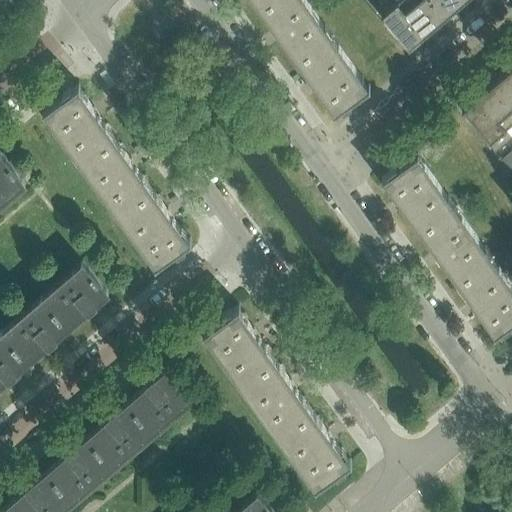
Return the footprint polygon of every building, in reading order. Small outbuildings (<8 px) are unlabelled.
[(330,33),(305,0),(266,0),(261,4),(298,55),(330,33)] [(439,21),(420,0),(396,0),(396,1),(424,33),(439,21)] [(453,8),(446,0),(420,0),(439,21),(453,8)] [(462,0),(446,0),(453,8),(462,0)] [(424,33),(396,1),(381,14),(409,47),(424,33)] [(367,83),(330,33),(298,55),(335,107),(333,108),(334,110),(342,105),(343,107),(351,101),(350,99),(370,84),(369,82),(368,83),(367,83)] [(511,76),(506,70),(492,82),(511,105),(511,76)] [(114,135),(78,85),(80,84),(79,82),(71,87),(70,86),(62,91),(63,93),(43,108),(44,110),(46,108),(82,158),(95,148),(114,135)] [(511,121),(511,105),(492,82),(477,95),(505,127),(511,121)] [(505,127),(477,95),(461,108),(489,141),(505,127)] [(152,187),(136,165),(114,135),(95,148),(82,158),(120,210),(152,187)] [(0,202),(25,181),(26,180),(0,150),(0,202)] [(453,203),(417,153),(418,153),(418,152),(419,152),(417,150),(397,165),(396,163),(388,169),(389,170),(381,176),(383,178),(385,176),(421,226),(453,203)] [(184,243),(191,237),(190,236),(188,237),(152,187),(120,210),(149,251),(156,260),(154,262),(155,263),(176,248),(177,250),(185,245),(184,243)] [(490,254),(476,235),(453,203),(421,226),(458,277),(490,254)] [(511,283),(490,254),(458,277),(495,328),(493,330),(494,331),(502,326),(503,328),(511,322),(510,320),(511,318),(511,283)] [(109,290),(83,260),(42,295),(68,324),(86,308),(87,308),(88,309),(89,309),(91,311),(99,304),(97,302),(97,301),(96,300),(96,299),(97,299),(107,290),(108,290),(109,290)] [(68,324),(42,295),(2,329),(28,358),(46,343),(46,342),(47,342),(48,344),(49,343),(51,345),(59,339),(57,336),(56,334),(57,334),(68,324)] [(274,356),(253,327),(238,306),(240,305),(239,303),(231,309),(230,307),(222,313),(223,314),(203,329),(204,331),(206,330),(242,379),(274,356)] [(28,358),(2,329),(0,330),(0,382),(6,377),(7,376),(8,378),(9,377),(11,380),(19,373),(17,371),(17,370),(16,368),(28,358)] [(311,408),(290,379),(274,356),(242,379),(279,431),(311,408)] [(153,429),(194,394),(168,364),(167,365),(157,374),(157,375),(156,375),(155,373),(154,374),(152,372),(148,375),(144,378),(146,381),(145,381),(147,383),(146,384),(146,383),(128,399),(153,429)] [(114,463),(153,429),(128,399),(117,409),(116,409),(115,408),(114,408),(112,406),(104,413),(106,415),(105,416),(107,417),(106,418),(89,433),(114,463)] [(348,458),(327,430),(311,408),(279,431),(316,481),(314,483),(315,484),(351,459),(350,457),(348,458)] [(72,498),(114,463),(89,433),(76,443),(76,444),(74,442),(74,443),(72,440),(71,441),(64,447),(66,449),(65,450),(67,452),(66,452),(47,469),(72,498)] [(15,511),(56,511),(72,498),(47,469),(36,478),(34,477),(33,477),(31,475),(24,482),(26,484),(25,485),(26,486),(26,487),(7,503),(15,511)] [(279,511),(270,501),(258,487),(227,511),(279,511)] [(0,511),(15,511),(7,503),(0,508),(0,511)]
